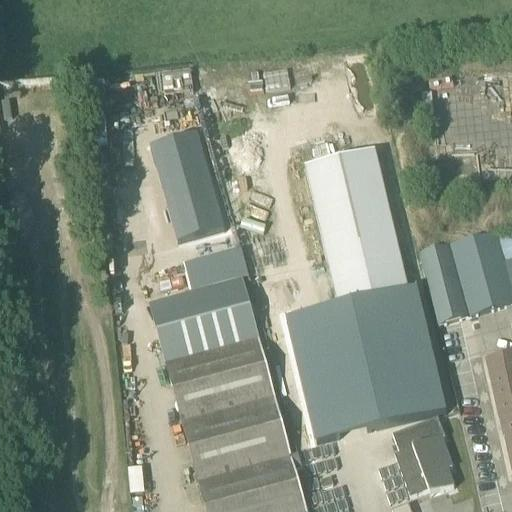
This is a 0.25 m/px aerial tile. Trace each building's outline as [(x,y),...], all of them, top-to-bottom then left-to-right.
[(338,310),(408,294),(375,155),(305,172),(338,310)] [(511,293),(504,263),(496,236),(423,257),(443,329),(511,309),(511,293)] [(206,511),(304,511),(307,511),(294,469),(313,465),(309,452),(310,452),(309,451),(291,456),(242,281),(149,306),(206,511)] [(511,376),(492,381),(500,419),(503,419),(511,460),(511,376)] [(399,454),(396,455),(411,498),(428,492),(430,497),(441,494),(454,489),(448,471),(453,469),(442,440),(445,438),(438,419),(392,436),(399,454)]
